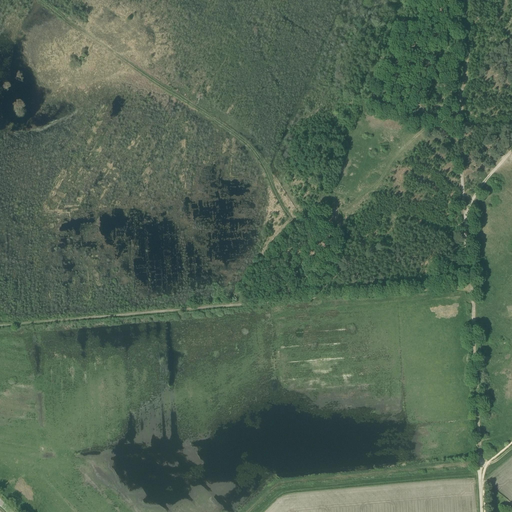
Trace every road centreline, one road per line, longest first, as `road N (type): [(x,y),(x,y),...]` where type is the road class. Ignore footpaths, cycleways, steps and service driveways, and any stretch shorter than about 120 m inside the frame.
road 1 (track): [(470,287),(0,325)]
road 2 (track): [(317,298),(306,228),(284,211),(252,147),(38,0)]
road 3 (track): [(466,0),(464,217)]
